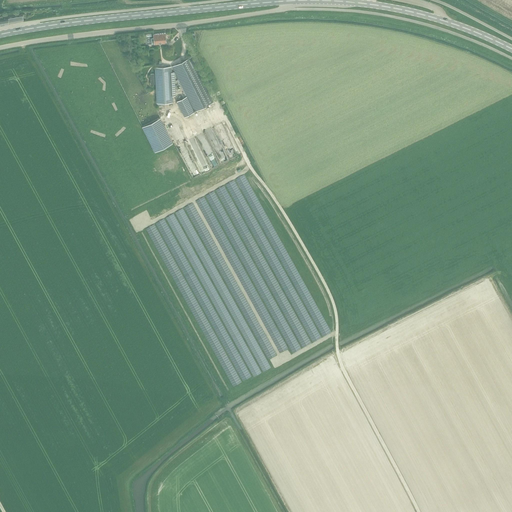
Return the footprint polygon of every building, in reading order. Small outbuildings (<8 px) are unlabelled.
[(23,16),(0,19),(0,25),(9,24),(9,23),(23,20),(23,16)] [(151,39),(152,44),(154,44),(166,43),(166,38),(165,33),(153,34),(153,38),(151,39)] [(172,66),(195,111),(213,102),(191,57),(172,66)] [(155,67),(157,103),(158,103),(158,105),(164,105),(164,102),(172,102),(171,66),(155,67)] [(187,97),(183,99),(177,101),(184,116),(193,111),(187,97)] [(160,117),(142,126),(155,152),(173,143),(160,117)] [(167,120),(172,130),(177,127),(175,124),(177,123),(174,117),(167,120)] [(219,140),(216,129),(210,131),(213,142),(219,140)] [(186,157),(197,178),(204,174),(193,153),(186,157)]
